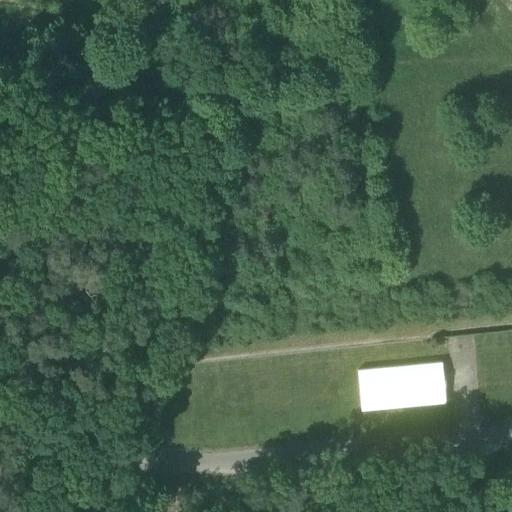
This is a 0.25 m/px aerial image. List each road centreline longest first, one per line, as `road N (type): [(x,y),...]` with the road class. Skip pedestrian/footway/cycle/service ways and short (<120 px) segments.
road 1 (unclassified): [(511,435),(151,464),(62,511)]
road 2 (track): [(151,464),(0,418)]
